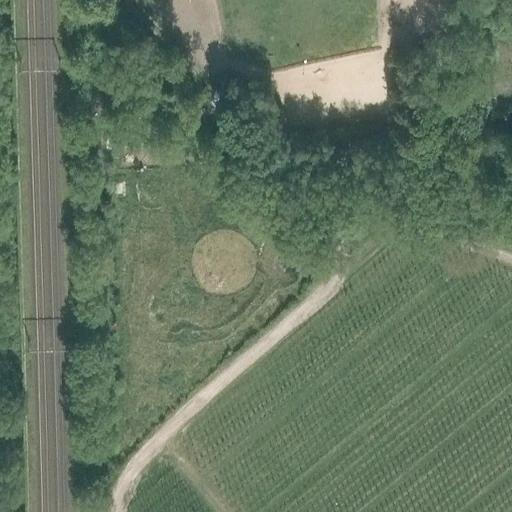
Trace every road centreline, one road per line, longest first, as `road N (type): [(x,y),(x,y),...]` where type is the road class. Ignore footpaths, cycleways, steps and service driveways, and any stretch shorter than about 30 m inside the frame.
road 1 (track): [(115,511),(155,441),(322,293),(340,245),(329,190),(211,121),(198,67),(135,0)]
road 2 (track): [(329,190),(511,259)]
